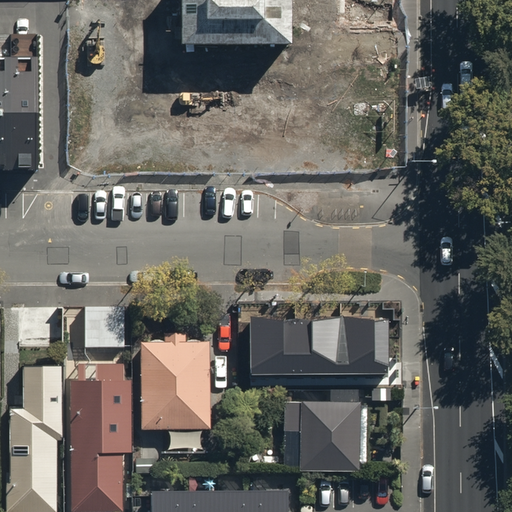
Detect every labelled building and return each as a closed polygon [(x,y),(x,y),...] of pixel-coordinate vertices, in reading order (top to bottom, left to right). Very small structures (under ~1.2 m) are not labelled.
[(287,0),(178,0),(179,41),(288,41),(287,0)] [(396,0),(342,0),(342,4),(367,4),(367,28),(396,28),(396,0)] [(0,171),(40,172),(40,67),(0,66),(0,171)] [(20,307),(20,343),(60,343),(60,307),(20,307)] [(84,308),(83,344),(123,344),(123,309),(84,308)] [(252,320),(252,374),(387,373),(387,319),(252,320)] [(209,341),(146,341),(147,426),(210,425),(209,341)] [(78,381),(72,381),(71,511),(122,511),(122,450),(130,450),(131,377),(124,377),(124,362),(78,362),(78,381)] [(59,365),(20,366),(21,408),(8,408),(9,511),(56,511),(55,439),(60,439),(59,365)] [(359,403),(282,402),(281,469),(358,470),(359,403)] [(286,511),(286,487),(150,488),(150,511),(286,511)]
